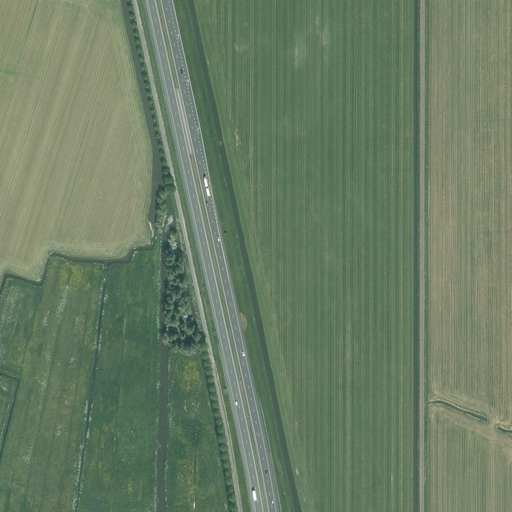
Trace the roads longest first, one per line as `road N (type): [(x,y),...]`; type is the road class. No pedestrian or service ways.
road 1 (motorway): [(151,0),(259,511)]
road 2 (motorway): [(272,511),(171,20)]
